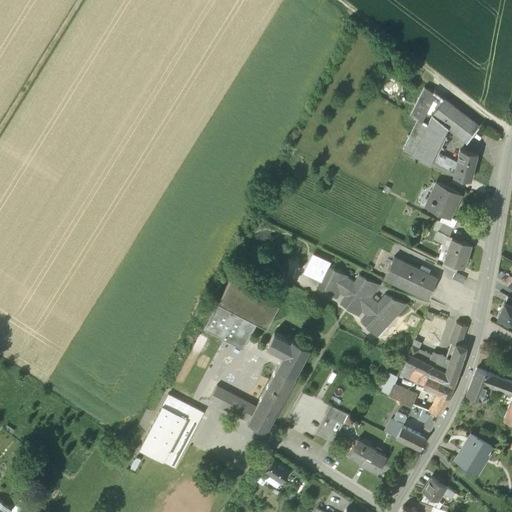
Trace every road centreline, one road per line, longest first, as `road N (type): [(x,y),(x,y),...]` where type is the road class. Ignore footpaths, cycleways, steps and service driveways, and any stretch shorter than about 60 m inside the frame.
road 1 (track): [(338,0),(511,136)]
road 2 (unclassified): [(388,511),(449,404),(477,325)]
road 3 (unclassified): [(477,325),(511,140)]
road 4 (track): [(0,126),(78,0)]
